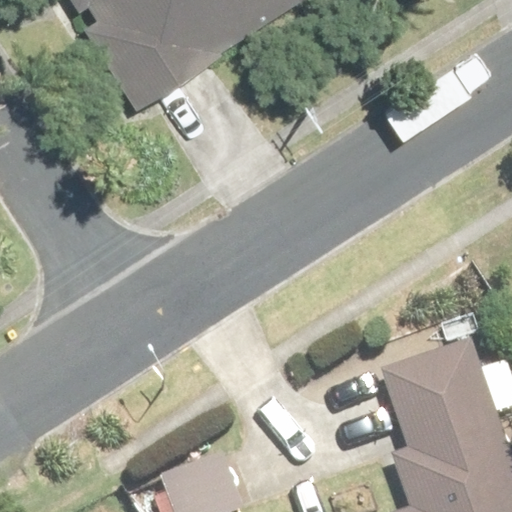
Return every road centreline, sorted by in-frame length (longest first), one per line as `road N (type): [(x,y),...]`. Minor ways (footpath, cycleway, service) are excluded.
road 1 (tertiary): [(134,330),(511,89)]
road 2 (residential): [(0,119),(134,330)]
road 3 (tertiary): [(0,413),(134,330)]
